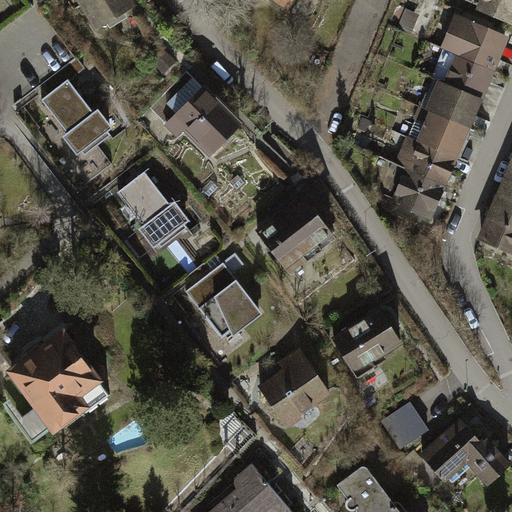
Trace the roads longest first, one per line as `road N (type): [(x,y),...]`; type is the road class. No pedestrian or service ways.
road 1 (residential): [(181,0),(317,153),(464,361),(511,408)]
road 2 (residential): [(511,107),(455,246),(462,289),(511,382)]
road 3 (residential): [(0,291),(55,243),(65,207),(20,140),(0,125)]
